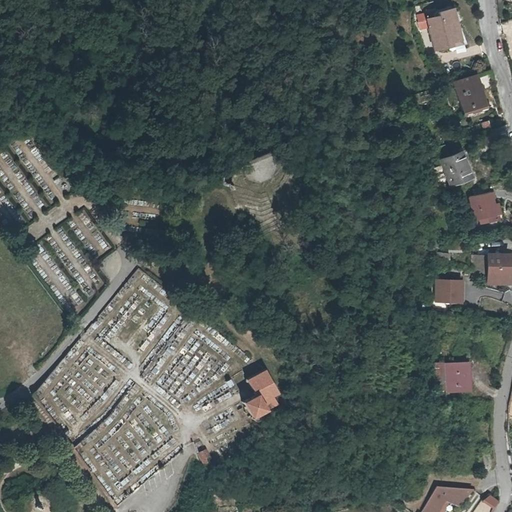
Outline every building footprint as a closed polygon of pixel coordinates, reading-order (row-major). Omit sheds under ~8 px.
[(448,18),(447,15),(443,7),(426,13),(431,29),(442,25),(441,20),(448,18)] [(441,20),(442,25),(450,46),(464,41),(463,37),(472,34),(463,9),(447,15),(448,18),(441,20)] [(493,80),(492,77),(490,70),(454,81),(463,115),(485,108),(479,85),(493,80)] [(454,182),(476,175),(467,149),(445,157),(447,161),(433,166),(437,176),(450,172),(454,182)] [(492,196),(473,193),(469,215),(490,218),(492,196)] [(511,272),(511,249),(491,252),(493,269),(494,275),(511,272)] [(469,291),(467,277),(443,279),(446,302),(474,300),(473,290),(469,291)] [(447,392),(468,392),(469,362),(448,362),(447,386),(437,386),(437,400),(447,400),(447,392)] [(254,395),(243,402),(254,421),(255,421),(257,421),(258,420),(259,418),(259,416),(258,415),(256,414),(275,402),(271,395),(277,391),(264,370),(246,380),(254,395)] [(327,389),(313,387),(312,397),(325,399),(327,389)] [(212,463),(205,449),(197,453),(204,467),(212,463)] [(436,511),(444,500),(458,506),(472,489),(436,486),(419,511),(436,511)] [(486,495),(483,502),(495,507),(498,499),(486,495)]
